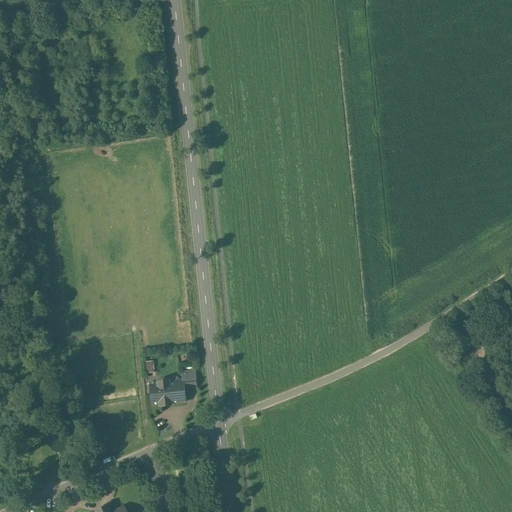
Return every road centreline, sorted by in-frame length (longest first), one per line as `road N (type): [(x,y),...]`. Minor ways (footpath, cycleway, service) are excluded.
road 1 (tertiary): [(174,0),(218,423)]
road 2 (unclassified): [(511,273),(355,367),(218,423)]
road 3 (unclassified): [(218,423),(7,511)]
